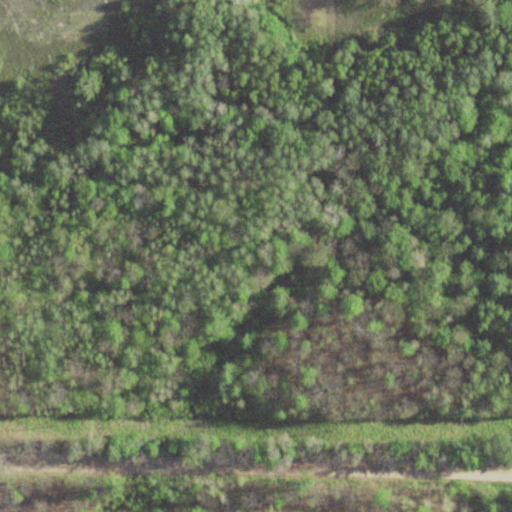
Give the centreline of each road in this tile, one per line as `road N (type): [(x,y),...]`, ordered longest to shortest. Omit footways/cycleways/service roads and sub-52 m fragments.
road 1 (residential): [(354,477),(0,462)]
road 2 (residential): [(511,475),(354,477)]
